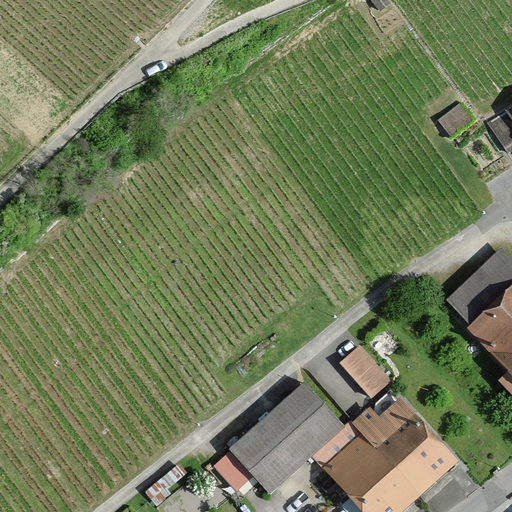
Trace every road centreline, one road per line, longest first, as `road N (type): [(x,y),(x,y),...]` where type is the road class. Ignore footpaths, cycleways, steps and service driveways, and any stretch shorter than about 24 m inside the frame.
road 1 (residential): [(511,217),(122,511)]
road 2 (track): [(153,53),(0,201)]
road 3 (track): [(153,53),(298,0)]
